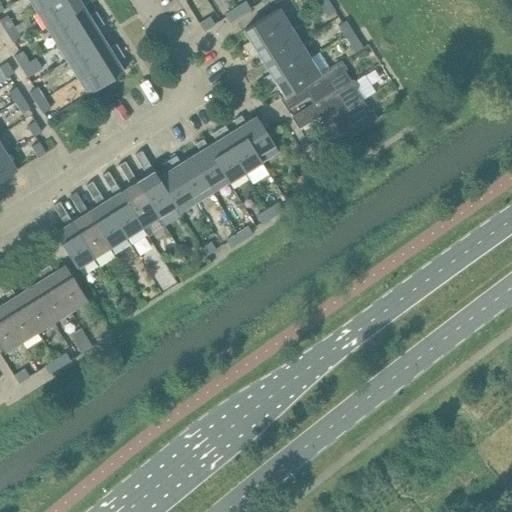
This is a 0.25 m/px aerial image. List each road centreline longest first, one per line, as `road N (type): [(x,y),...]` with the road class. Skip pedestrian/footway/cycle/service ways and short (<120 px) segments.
road 1 (secondary): [(511,221),(334,349),(130,511)]
road 2 (secondary): [(226,511),(511,290)]
road 3 (residential): [(0,225),(194,93),(138,0)]
